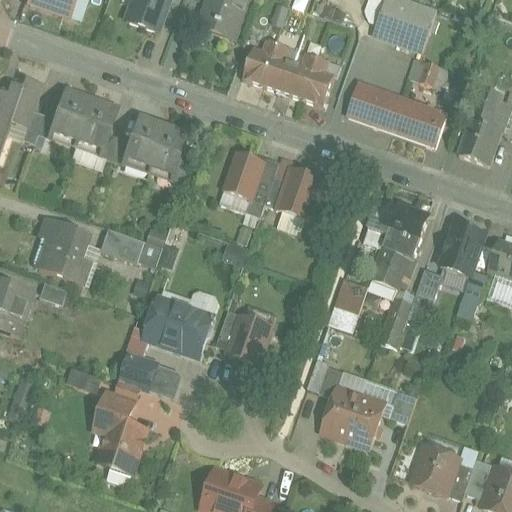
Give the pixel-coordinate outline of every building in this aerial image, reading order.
[(32,0),(30,8),(70,22),(77,0),(32,0)] [(174,0),(136,0),(127,26),(161,37),(174,0)] [(212,0),(201,33),(235,45),(250,0),(212,0)] [(439,17),(391,0),(388,0),(374,40),(424,57),(439,17)] [(290,14),(277,10),(272,28),(284,32),(290,14)] [(293,53),(269,44),(265,57),(256,53),(245,85),(326,113),(337,82),(328,78),(332,66),(309,58),(304,70),(288,65),(293,53)] [(0,96),(0,155),(9,128),(28,135),(29,135),(35,118),(45,90),(28,84),(25,94),(14,90),(10,100),(0,96)] [(449,118),(365,90),(354,123),(438,151),(449,118)] [(484,92),(460,160),(491,171),(502,137),(491,133),(503,99),(484,92)] [(81,102),(68,98),(59,123),(53,139),(54,139),(78,148),(92,108),(80,104),(81,102)] [(105,112),(92,108),(78,148),(102,156),(103,156),(109,140),(118,115),(105,111),(105,112)] [(35,118),(29,135),(28,135),(24,147),(35,151),(39,141),(46,121),(35,118)] [(59,123),(47,118),(46,121),(39,141),(52,145),(54,139),(53,139),(59,123)] [(154,127),(140,123),(132,147),(126,165),(127,165),(151,174),(165,132),(153,128),(154,127)] [(178,136),(165,132),(151,174),(175,182),(177,182),(182,165),(191,139),(178,135),(178,136)] [(120,144),(109,140),(103,156),(102,156),(100,163),(112,167),(120,144)] [(132,147),(120,144),(112,167),(125,171),(127,165),(126,165),(132,147)] [(255,163),(239,157),(221,209),(248,218),(252,206),(266,167),(255,163)] [(194,169),(182,165),(177,182),(175,182),(173,187),(186,192),(194,169)] [(266,167),(252,206),(248,218),(262,223),(267,210),(277,182),(280,171),(267,166),(266,167)] [(325,186),(294,175),(290,186),(280,215),(311,226),(325,186)] [(290,186),(277,182),(267,210),(280,215),(290,186)] [(391,212),(380,208),(370,235),(390,241),(385,253),(386,253),(370,294),(396,304),(397,303),(401,305),(405,295),(403,294),(407,287),(410,288),(411,284),(409,284),(416,265),(417,264),(416,264),(431,221),(393,208),(391,212)] [(91,239),(46,224),(40,242),(48,244),(38,274),(74,287),(91,239)] [(457,230),(452,244),(450,243),(444,259),(446,260),(442,272),(472,282),(475,276),(487,241),(457,230)] [(146,246),(108,233),(100,256),(138,269),(146,246)] [(511,249),(500,245),(490,276),(491,276),(511,283),(511,249)] [(221,249),(219,266),(241,269),(244,252),(221,249)] [(444,281),(426,275),(414,309),(432,315),(444,281)] [(345,276),(333,313),(353,319),(365,282),(345,276)] [(488,281),(475,276),(472,282),(468,296),(482,301),(491,276),(490,276),(488,281)] [(36,297),(0,285),(0,335),(20,342),(21,340),(17,339),(32,297),(36,298),(36,297)] [(67,295),(45,287),(40,302),(62,310),(67,295)] [(468,296),(459,319),(474,324),(482,301),(468,296)] [(215,322),(160,303),(146,344),(201,363),(209,342),(212,340),(214,334),(212,330),(215,322)] [(401,305),(397,303),(396,304),(381,348),(399,354),(414,310),(401,305)] [(230,316),(220,344),(233,349),(243,321),(230,316)] [(274,332),(243,321),(233,349),(229,360),(261,371),(274,332)] [(159,369),(132,360),(123,387),(150,396),(159,369)] [(15,370),(0,364),(0,382),(10,386),(15,370)] [(36,375),(28,372),(24,383),(33,386),(36,375)] [(345,377),(330,372),(321,399),(335,404),(340,391),(345,377)] [(102,384),(73,374),(68,389),(97,399),(102,384)] [(31,387),(21,383),(8,421),(18,424),(31,387)] [(142,397),(119,389),(116,399),(138,407),(142,397)] [(335,404),(322,439),(347,447),(363,399),(340,391),(335,404)] [(419,403),(400,397),(391,423),(409,430),(419,403)] [(388,408),(363,399),(347,447),(371,456),(388,408)] [(110,400),(99,431),(111,435),(114,425),(128,430),(135,408),(110,400)] [(128,430),(114,425),(111,435),(112,435),(114,439),(110,451),(105,453),(100,467),(115,472),(121,469),(136,474),(148,437),(128,430)] [(428,452),(414,489),(448,501),(460,467),(461,464),(428,452)] [(475,472),(466,499),(486,506),(498,473),(500,474),(500,472),(478,465),(475,472)] [(460,467),(449,500),(464,506),(466,499),(475,472),(460,467)] [(511,511),(511,477),(500,474),(498,473),(486,506),(484,511),(511,511)] [(262,492),(218,477),(205,511),(255,511),(258,503),(262,492)] [(258,503),(255,511),(274,511),(275,509),(258,503)]
